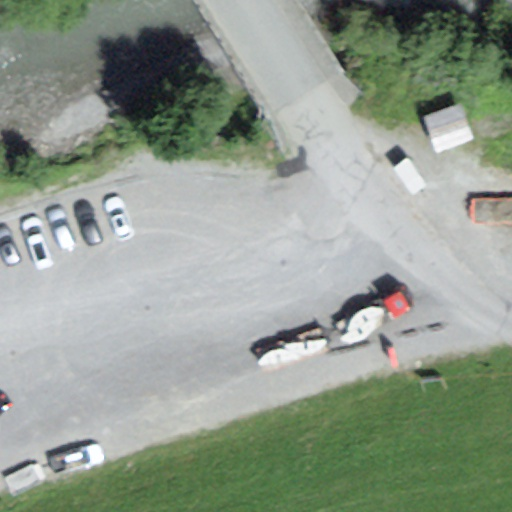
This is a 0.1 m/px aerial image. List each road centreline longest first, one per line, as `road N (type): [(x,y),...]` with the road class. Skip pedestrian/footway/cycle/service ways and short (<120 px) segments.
road 1 (unclassified): [(511,323),(358,176)]
road 2 (unclassified): [(248,0),(358,176)]
